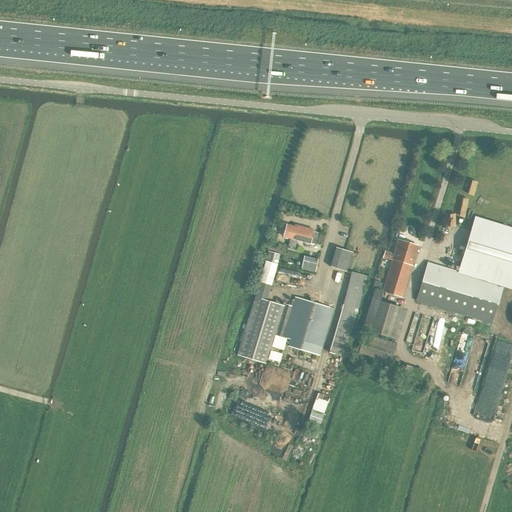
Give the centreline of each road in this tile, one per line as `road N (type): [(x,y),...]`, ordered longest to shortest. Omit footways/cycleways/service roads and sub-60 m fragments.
road 1 (motorway): [(0,34),(511,87)]
road 2 (unclassified): [(511,131),(0,80)]
